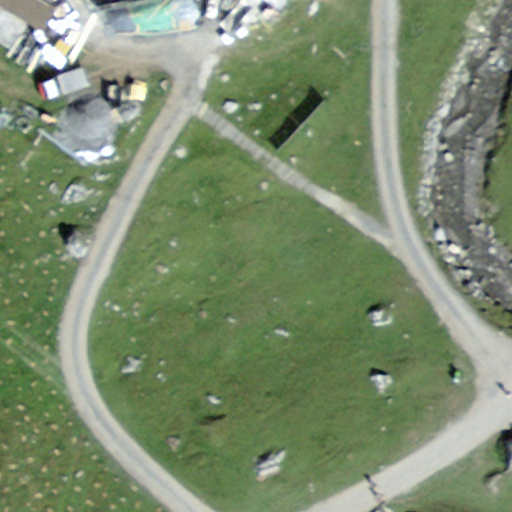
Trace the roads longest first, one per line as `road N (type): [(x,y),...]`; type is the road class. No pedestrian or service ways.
road 1 (track): [(511,375),(413,256),(389,163),(385,0)]
road 2 (track): [(511,400),(430,461),(338,511)]
